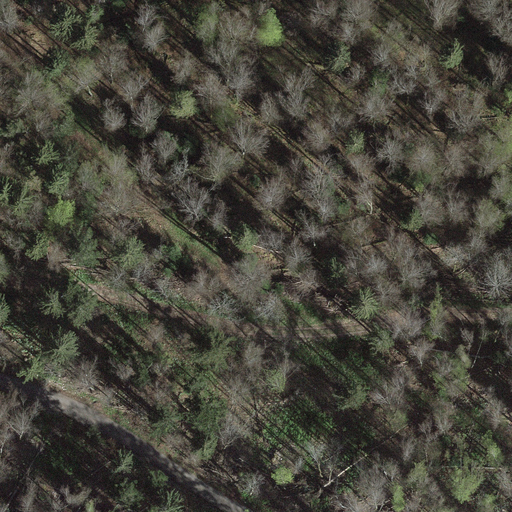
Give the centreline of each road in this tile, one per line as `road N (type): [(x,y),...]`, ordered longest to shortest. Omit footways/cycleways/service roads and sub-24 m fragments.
road 1 (track): [(511,309),(361,323),(213,324),(0,303)]
road 2 (unclassified): [(0,389),(232,511)]
